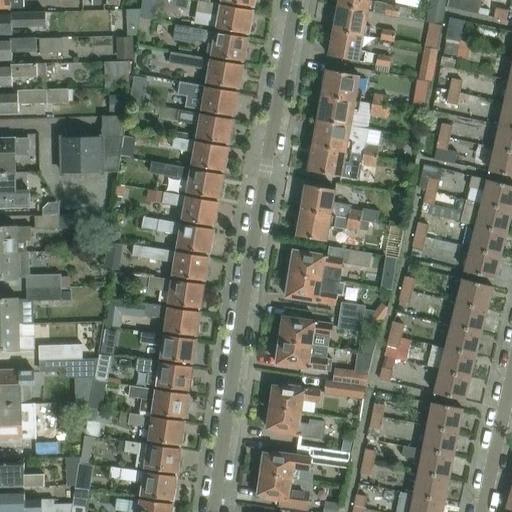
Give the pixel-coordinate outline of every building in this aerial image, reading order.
[(0,0),(0,8),(23,8),(22,0),(0,0)] [(151,19),(153,0),(140,0),(139,8),(138,17),(151,19)] [(251,10),(196,0),(195,10),(207,13),(205,26),(247,34),(247,30),(250,29),(250,25),(249,22),(251,10)] [(369,1),(369,0),(337,0),(336,5),(367,11),(397,16),(399,7),(369,1)] [(477,13),(479,0),(447,0),(446,6),(477,13)] [(365,26),(367,11),(336,5),(332,31),(363,36),(367,37),(369,26),(365,26)] [(507,9),(495,6),(493,17),(505,19),(507,9)] [(135,35),(138,17),(139,8),(113,9),(114,35),(135,35)] [(45,26),(45,11),(0,12),(0,34),(11,34),(11,27),(45,26)] [(244,49),(246,37),(176,25),(173,40),(192,43),(193,39),(211,43),(209,55),(242,61),(243,58),(245,56),(246,51),(244,49)] [(381,29),(380,39),(393,41),(394,32),(381,29)] [(360,51),(363,36),(332,31),(327,56),(363,62),(365,51),(360,51)] [(426,121),(437,34),(421,32),(410,119),(426,121)] [(461,33),(459,44),(468,47),(471,35),(461,33)] [(132,62),(134,46),(135,35),(114,35),(115,62),(128,62),(132,62)] [(36,51),(35,38),(0,38),(0,60),(11,60),(11,52),(36,51)] [(61,38),(44,38),(45,52),(61,52),(61,38)] [(466,59),(468,47),(459,44),(456,57),(466,59)] [(241,78),(239,76),(241,65),(170,52),(168,62),(206,69),(204,82),(237,88),(238,85),(240,83),(241,78)] [(376,55),(375,65),(387,67),(389,57),(376,55)] [(159,75),(162,60),(145,57),(142,73),(159,75)] [(128,88),(128,62),(115,62),(115,88),(128,88)] [(45,76),(45,63),(0,64),(0,87),(12,87),(11,77),(45,76)] [(359,75),(325,69),(321,94),(359,101),(361,91),(356,90),(359,75)] [(451,78),(451,81),(448,90),(458,92),(461,80),(451,78)] [(511,103),(511,80),(508,79),(503,102),(511,103)] [(237,91),(182,82),(180,92),(201,96),(199,109),(232,115),(233,111),(235,110),(236,105),(234,103),(237,91)] [(68,103),(67,89),(0,91),(0,113),(18,113),(17,104),(68,103)] [(455,104),(458,92),(448,90),(446,102),(455,104)] [(357,112),(359,101),(321,94),(316,119),(350,125),(352,111),(357,112)] [(373,94),(371,103),(385,106),(387,97),(373,94)] [(439,118),(441,99),(432,97),(429,116),(439,118)] [(511,127),(511,103),(503,102),(498,124),(511,127)] [(383,116),(385,106),(371,103),(369,113),(383,116)] [(231,118),(159,106),(158,116),(197,123),(194,136),(227,142),(228,138),(230,137),(231,133),(229,130),(231,118)] [(123,137),(124,130),(125,115),(101,116),(101,129),(97,137),(85,129),(78,137),(83,142),(83,151),(61,152),(62,173),(118,172),(120,157),(123,137)] [(365,143),(368,128),(350,125),(316,119),(312,144),(376,156),(378,145),(365,143)] [(441,124),(438,136),(448,138),(450,126),(441,124)] [(511,150),(511,127),(498,124),(493,147),(511,150)] [(448,138),(438,136),(436,148),(445,150),(448,138)] [(83,142),(78,137),(61,137),(61,152),(83,151),(83,142)] [(134,139),(123,137),(120,157),(131,158),(134,139)] [(174,137),(172,147),(192,151),(190,164),(222,170),(222,167),(225,164),(226,160),(224,157),(226,146),(174,137)] [(0,139),(0,172),(14,172),(14,154),(25,154),(25,149),(28,149),(27,139),(0,139)] [(374,165),(376,156),(312,144),(307,170),(358,179),(361,163),(374,165)] [(511,176),(511,150),(493,147),(487,171),(511,176)] [(149,161),(149,162),(147,172),(186,179),(185,192),(217,197),(217,194),(220,192),(221,188),(219,185),(221,174),(149,161)] [(15,191),(14,172),(0,172),(0,206),(15,206),(15,217),(30,216),(29,195),(26,195),(26,190),(15,191)] [(511,210),(511,206),(511,186),(474,177),(471,188),(483,191),(480,203),(511,210)] [(438,180),(431,179),(428,178),(425,189),(435,192),(438,180)] [(332,201),(335,189),(305,184),(300,210),(373,223),(377,223),(379,211),(362,208),(361,212),(349,210),(350,205),(332,201)] [(432,204),(435,192),(425,189),(422,201),(432,204)] [(163,192),(161,203),(181,206),(179,219),(212,225),(212,221),(215,219),(216,215),(214,212),(216,201),(163,192)] [(505,233),(511,210),(480,203),(475,225),(505,233)] [(372,232),(373,223),(300,210),(296,235),(326,241),(328,226),(345,229),(346,227),(372,232)] [(76,228),(76,215),(34,216),(34,229),(76,228)] [(155,231),(158,219),(144,217),(141,228),(155,231)] [(211,229),(158,219),(155,231),(177,234),(175,247),(207,252),(208,249),(210,247),(211,243),(209,240),(211,229)] [(428,225),(418,222),(415,234),(425,236),(428,225)] [(500,255),(505,233),(475,225),(469,248),(500,255)] [(31,238),(30,226),(0,226),(0,252),(26,252),(26,239),(31,238)] [(422,248),(425,236),(415,234),(412,246),(422,248)] [(204,267),(206,256),(135,243),(134,254),(173,261),(170,274),(202,280),(203,275),(205,274),(206,270),(204,267)] [(368,268),(371,254),(325,246),(330,247),(328,256),(293,250),(292,257),(290,256),(288,267),(290,268),(289,273),(321,279),(323,267),(340,270),(342,259),(346,260),(346,264),(368,268)] [(494,279),(500,255),(469,248),(463,271),(494,279)] [(29,275),(28,252),(26,252),(0,252),(0,278),(17,278),(17,277),(26,277),(26,288),(61,288),(60,275),(29,275)] [(200,295),(202,284),(202,283),(130,272),(128,283),(169,289),(166,302),(199,307),(199,303),(202,302),(202,297),(200,295)] [(342,295),(345,283),(321,279),(289,273),(288,279),(286,279),(284,289),(286,290),(285,296),(335,305),(336,294),(342,295)] [(381,273),(378,289),(389,291),(392,275),(381,273)] [(411,291),(414,281),(414,279),(404,277),(402,288),(411,291)] [(486,309),(492,286),(461,279),(456,302),(486,309)] [(33,324),(32,300),(61,300),(61,288),(26,288),(27,298),(0,298),(0,324),(18,324),(33,324)] [(408,303),(411,291),(402,288),(399,300),(408,303)] [(196,322),(198,311),(198,310),(125,300),(123,310),(164,317),(162,330),(194,335),(195,331),(197,330),(198,325),(196,322)] [(480,332),(486,309),(456,302),(450,325),(480,332)] [(340,303),(338,316),(361,320),(364,307),(340,303)] [(332,324),(282,316),(281,323),(279,323),(277,334),(279,334),(279,340),(312,345),(326,347),(326,346),(324,345),(326,335),(330,336),(332,324)] [(359,333),(361,320),(338,316),(336,329),(359,333)] [(390,334),(400,337),(403,325),(393,322),(390,334)] [(19,337),(18,324),(0,324),(0,350),(34,350),(34,337),(19,337)] [(475,355),(480,332),(450,325),(444,347),(475,355)] [(103,328),(100,352),(111,354),(115,329),(103,328)] [(192,349),(194,339),(194,338),(140,330),(138,342),(160,345),(158,357),(190,362),(191,358),(194,357),(195,353),(192,349)] [(390,334),(386,347),(397,349),(400,337),(390,334)] [(310,356),(312,345),(279,340),(278,345),(276,345),(274,356),(276,356),(275,363),(325,371),(327,358),(310,356)] [(469,377),(475,355),(444,347),(431,344),(428,354),(442,358),(439,370),(469,377)] [(38,360),(41,360),(63,360),(82,359),(81,345),(38,346),(38,360)] [(107,380),(111,354),(100,352),(96,379),(107,380)] [(188,377),(189,369),(190,366),(136,358),(134,369),(156,372),(154,385),(186,390),(187,386),(190,384),(190,380),(188,377)] [(41,360),(41,369),(41,372),(59,372),(60,376),(93,375),(96,359),(82,359),(63,360),(41,360)] [(392,370),(387,369),(382,368),(379,380),(389,382),(392,370)] [(0,404),(19,404),(19,386),(30,386),(30,382),(33,381),(33,371),(18,371),(18,370),(0,370),(0,404)] [(365,386),(367,374),(333,370),(332,381),(365,386)] [(463,401),(469,377),(439,370),(433,393),(463,401)] [(362,399),(365,386),(332,381),(325,380),(323,393),(362,399)] [(185,404),(186,393),(129,385),(127,395),(142,398),(140,410),(183,416),(183,413),(186,414),(187,404),(185,404)] [(270,401),(269,407),(301,412),(303,401),(318,403),(320,390),(281,385),(280,387),(272,386),(271,391),(269,390),(268,401),(270,401)] [(384,405),(374,403),(372,415),(382,417),(384,405)] [(457,432),(462,409),(431,403),(426,425),(457,432)] [(20,422),(19,404),(0,404),(0,438),(35,437),(35,427),(32,427),(31,422),(20,422)] [(300,423),(301,412),(269,407),(268,412),(266,412),(265,421),(267,422),(266,428),(274,429),(274,432),(322,438),(324,422),(309,420),(309,424),(300,423)] [(180,432),(182,420),(129,412),(127,423),(149,426),(147,440),(179,444),(179,441),(182,439),(183,435),(180,432)] [(379,429),(382,417),(372,415),(369,427),(379,429)] [(453,455),(457,432),(426,425),(422,449),(453,455)] [(176,459),(178,448),(125,440),(123,451),(136,453),(134,466),(175,471),(175,468),(178,466),(178,462),(176,459)] [(58,442),(56,442),(35,443),(35,454),(59,454),(58,442)] [(448,478),(453,455),(422,449),(402,445),(400,455),(420,459),(417,472),(448,478)] [(375,451),(364,449),(362,461),(372,463),(375,451)] [(270,453),(262,452),(261,458),(260,458),(258,468),(260,469),(259,474),(292,478),(294,467),(308,470),(310,457),(271,451),(270,453)] [(349,454),(330,451),(328,464),(347,467),(349,454)] [(75,485),(79,464),(80,457),(66,458),(67,485),(75,485)] [(370,475),(372,463),(362,461),(360,473),(370,475)] [(0,487),(44,486),(44,474),(24,474),(24,462),(0,463),(0,487)] [(172,486),(174,475),(113,466),(111,477),(140,481),(138,495),(171,500),(171,496),(174,494),(175,490),(172,486)] [(444,500),(448,478),(417,472),(413,494),(444,500)] [(307,480),(292,478),(259,474),(258,482),(256,482),(256,488),(257,488),(257,494),(265,496),(264,498),(279,500),(278,505),(303,509),(307,480)] [(85,511),(88,491),(74,490),(71,511),(85,511)] [(23,491),(0,491),(0,511),(69,511),(71,503),(53,504),(53,499),(24,500),(23,491)] [(441,511),(444,500),(413,494),(409,511),(441,511)] [(366,497),(355,495),(353,507),(363,509),(366,497)] [(168,511),(170,503),(138,498),(138,501),(116,497),(114,509),(121,510),(120,511),(168,511)] [(104,511),(107,507),(96,502),(90,511),(104,511)] [(338,511),(340,505),(325,502),(323,511),(338,511)]
